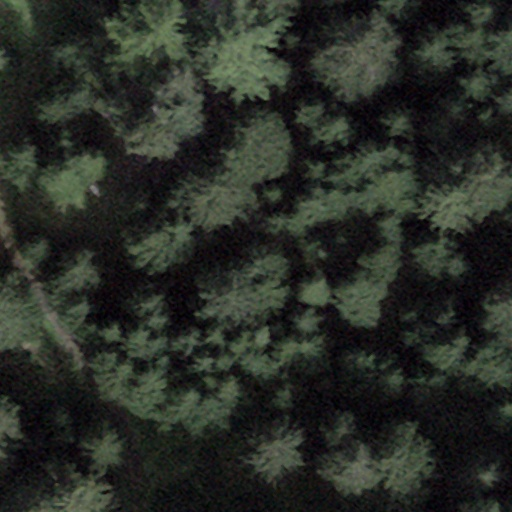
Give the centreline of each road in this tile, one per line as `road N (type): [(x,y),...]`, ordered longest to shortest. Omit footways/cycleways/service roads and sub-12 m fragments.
road 1 (track): [(0,256),(21,294),(71,340),(110,424),(127,511)]
road 2 (track): [(30,0),(34,39),(0,121)]
